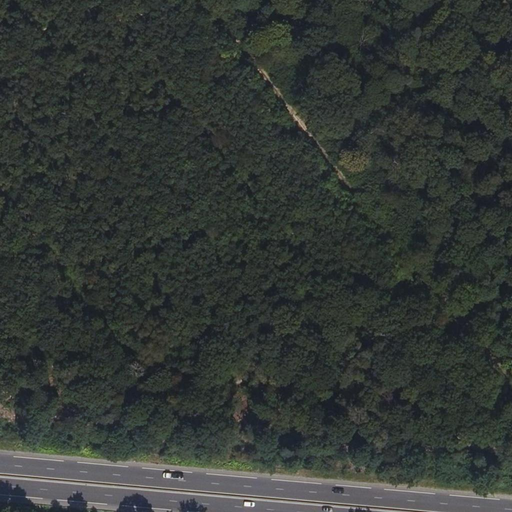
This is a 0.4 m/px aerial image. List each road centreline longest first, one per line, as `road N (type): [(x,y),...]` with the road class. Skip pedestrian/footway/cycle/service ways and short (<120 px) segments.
road 1 (primary): [(511,509),(0,465)]
road 2 (primary): [(0,485),(304,511)]
